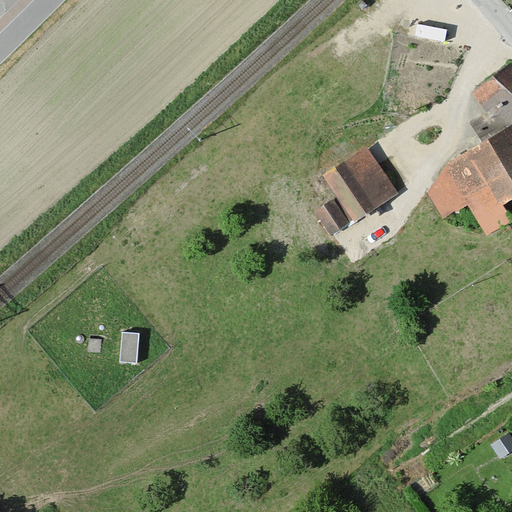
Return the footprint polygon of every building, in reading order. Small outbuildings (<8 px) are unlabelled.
[(418,26),(417,36),(445,41),(447,31),(418,26)] [(503,198),(511,192),(511,57),(495,64),(471,86),(493,125),(449,158),(427,189),(442,213),(468,199),(485,230),(509,216),(503,198)] [(367,145),(324,172),(339,194),(354,217),(396,189),(367,145)] [(354,217),(339,194),(317,208),(333,232),(354,217)] [(122,333),(120,362),(137,363),(138,334),(122,333)] [(101,341),(89,340),(88,352),(100,353),(101,341)] [(511,438),(509,434),(491,445),(499,458),(511,449),(511,438)]
